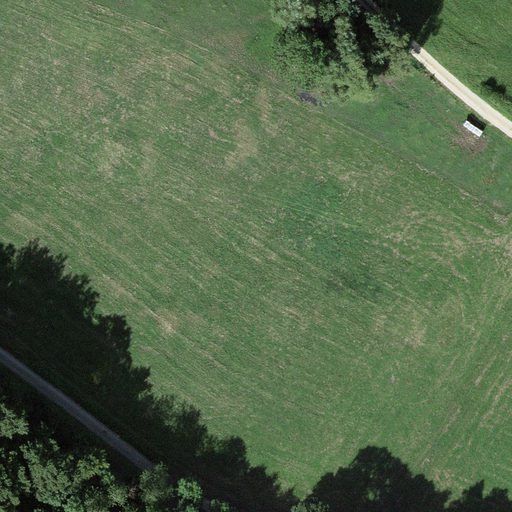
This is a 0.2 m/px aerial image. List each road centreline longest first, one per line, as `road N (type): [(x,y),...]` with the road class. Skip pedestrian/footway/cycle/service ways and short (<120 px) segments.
road 1 (track): [(0,355),(208,511)]
road 2 (track): [(511,130),(424,65),(358,0)]
